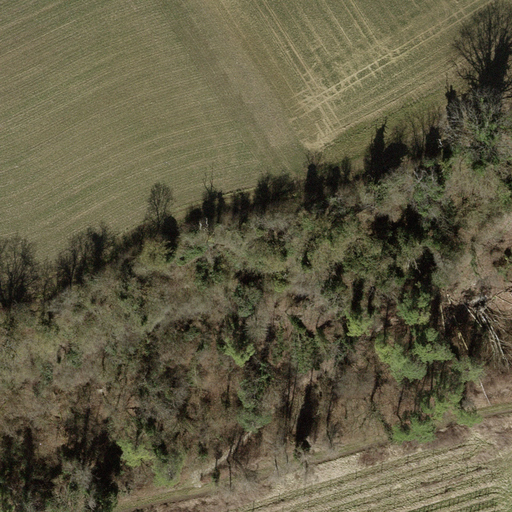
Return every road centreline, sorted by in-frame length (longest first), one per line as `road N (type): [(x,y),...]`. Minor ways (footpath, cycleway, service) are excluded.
road 1 (track): [(511,77),(360,165),(145,227),(66,276),(0,298)]
road 2 (track): [(511,416),(467,418),(173,498)]
